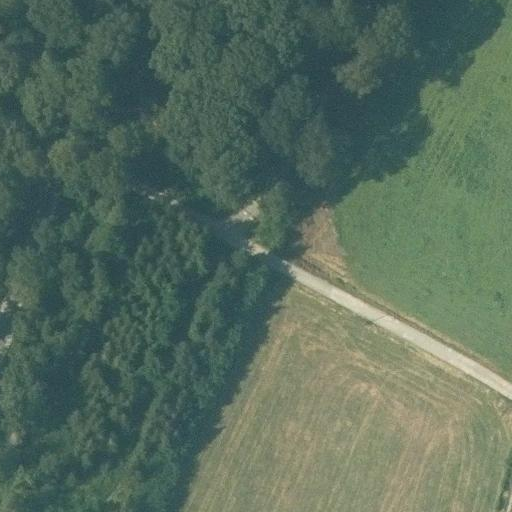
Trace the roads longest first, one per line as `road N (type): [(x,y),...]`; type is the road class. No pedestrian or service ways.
road 1 (track): [(511,393),(68,148),(118,0)]
road 2 (track): [(374,0),(293,160),(251,217),(222,234)]
road 3 (unclassified): [(0,341),(68,148)]
